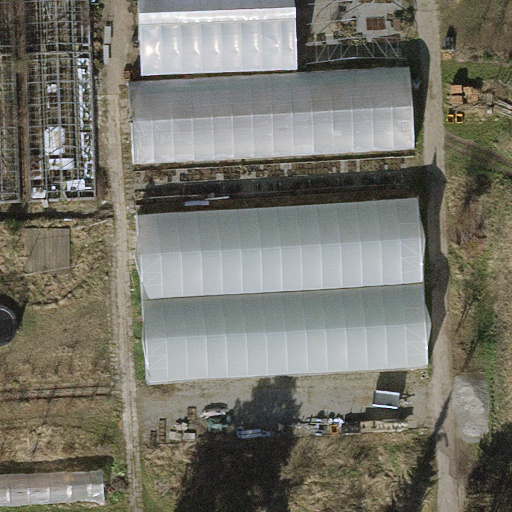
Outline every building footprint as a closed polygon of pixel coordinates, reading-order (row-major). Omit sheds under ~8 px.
[(13,0),(0,0),(0,201),(20,201),(13,0)] [(90,0),(20,0),(26,202),(96,200),(90,0)] [(296,0),(140,0),(143,76),(299,71),(296,0)] [(410,68),(131,82),(135,165),(414,151),(410,68)] [(420,206),(141,220),(146,386),(428,373),(420,206)]
